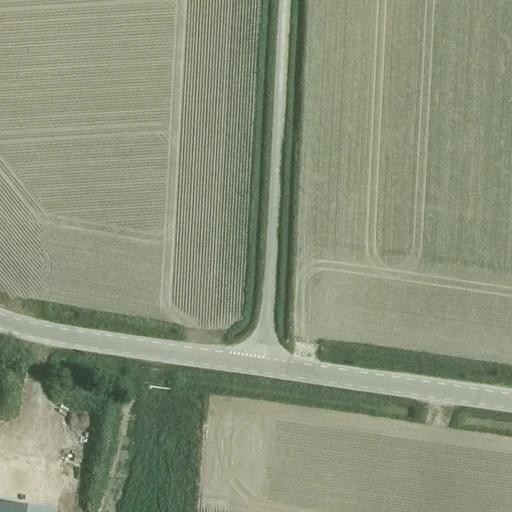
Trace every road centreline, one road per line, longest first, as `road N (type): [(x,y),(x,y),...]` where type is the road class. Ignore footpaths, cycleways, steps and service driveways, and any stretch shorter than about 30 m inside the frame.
road 1 (unclassified): [(259,366),(281,0)]
road 2 (tertiary): [(259,366),(0,323)]
road 3 (tertiary): [(511,403),(259,366)]
